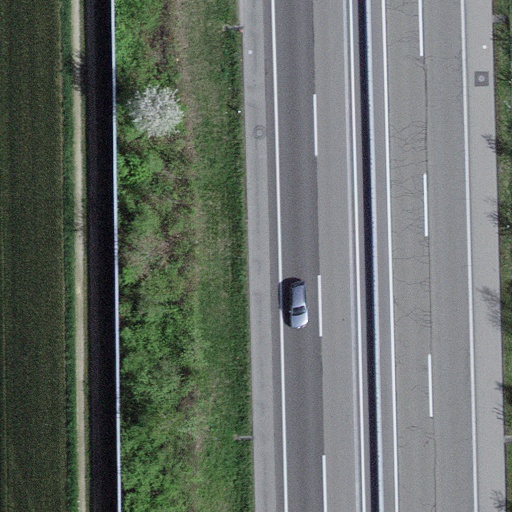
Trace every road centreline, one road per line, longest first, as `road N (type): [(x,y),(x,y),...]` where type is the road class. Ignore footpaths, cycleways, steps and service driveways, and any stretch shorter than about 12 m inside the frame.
road 1 (motorway): [(433,511),(420,0)]
road 2 (motorway): [(311,0),(324,511)]
